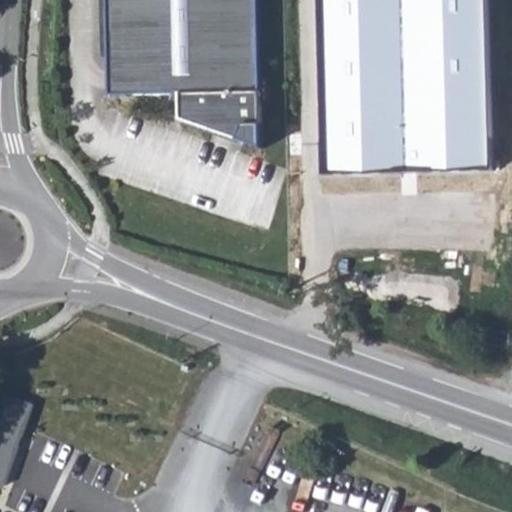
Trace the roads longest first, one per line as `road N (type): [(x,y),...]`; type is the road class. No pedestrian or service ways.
road 1 (secondary): [(511,423),(145,294)]
road 2 (secondary): [(145,294),(42,227)]
